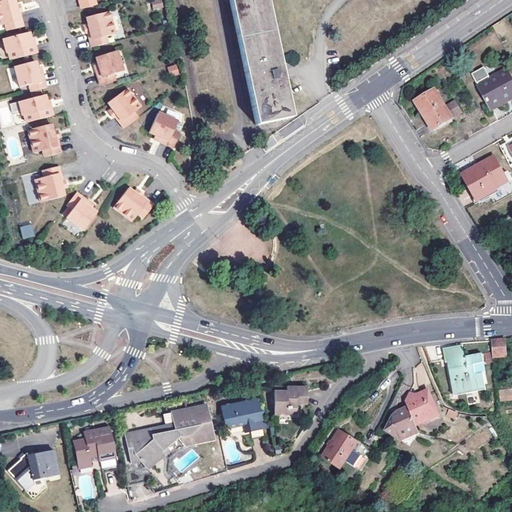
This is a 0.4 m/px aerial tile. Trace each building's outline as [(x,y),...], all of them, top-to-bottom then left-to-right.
[(7,31),(24,27),(20,12),(20,11),(17,12),(16,8),(16,5),(14,0),(4,0),(0,1),(0,25),(5,24),(7,31)] [(79,0),(82,9),(96,5),(95,0),(79,0)] [(152,0),(152,9),(162,9),(162,0),(152,0)] [(226,0),(252,126),(287,119),(263,0),(226,0)] [(88,33),(91,47),(108,43),(106,36),(115,34),(110,11),(87,17),(89,25),(89,27),(90,31),(88,32),(88,33)] [(9,52),(11,60),(37,53),(35,45),(32,46),(31,41),(29,32),(3,39),(7,53),(9,52)] [(97,71),(101,85),(115,81),(113,74),(123,71),(117,51),(96,57),(98,64),(99,67),(100,70),(97,71)] [(35,61),(15,66),(20,87),(30,84),(32,91),(46,88),(42,73),(39,74),(38,71),(37,68),(35,61)] [(177,64),(168,66),(170,76),(179,74),(177,64)] [(477,87),(489,108),(499,102),(499,101),(507,97),(509,100),(511,98),(511,84),(505,72),(488,81),(484,73),(484,72),(483,71),(482,71),(481,71),(480,71),(471,76),(476,85),(477,87)] [(115,116),(124,128),(138,118),(134,112),(141,107),(127,88),(108,102),(113,108),(115,111),(117,114),(115,116)] [(453,120),(451,118),(444,107),(434,91),(415,102),(433,131),(453,120)] [(47,104),(45,95),(19,102),(23,116),(25,115),(27,122),(53,116),(51,108),(48,108),(47,104)] [(499,102),(489,108),(490,110),(509,100),(507,97),(499,101),(499,102)] [(456,99),(444,107),(451,118),(463,111),(456,99)] [(158,112),(150,132),(156,135),(158,136),(162,138),(160,141),(174,147),(180,133),(173,130),(177,121),(158,112)] [(52,124),(28,130),(34,152),(43,150),(45,157),(61,153),(58,138),(55,138),(54,134),(52,124)] [(461,175),(474,199),(492,190),(506,182),(492,157),(461,175)] [(62,181),(59,166),(42,170),(44,177),(35,179),(41,202),(64,196),(62,190),(61,186),(60,182),(63,181),(62,181)] [(474,199),(461,175),(458,176),(474,205),(477,204),(474,199)] [(132,191),(126,187),(113,207),(132,220),(137,212),(143,216),(152,202),(140,193),(139,193),(138,195),(135,193),(132,191)] [(474,199),(477,204),(495,194),(493,192),(492,190),(474,199)] [(87,203),(75,193),(66,205),(72,210),(66,218),(83,231),(96,214),(90,210),(87,207),(85,205),(87,203)] [(22,239),(34,236),(32,224),(20,226),(22,239)] [(492,341),(493,357),(506,357),(505,341),(492,341)] [(460,359),(466,358),(465,347),(458,348),(460,359)] [(482,356),(466,358),(460,359),(458,348),(446,350),(452,395),(484,390),(482,376),(474,378),(473,367),(483,366),(482,356)] [(335,365),(337,373),(348,370),(347,362),(335,365)] [(413,384),(408,393),(411,394),(413,397),(421,394),(413,376),(413,384)] [(503,385),(499,385),(500,401),(511,400),(511,387),(503,387),(503,385)] [(273,394),(272,416),(284,416),(284,412),(288,412),(288,410),(295,410),(295,406),(303,407),(304,390),(285,389),(284,394),(273,394)] [(407,407),(415,426),(437,417),(427,392),(421,394),(413,397),(411,394),(408,393),(404,401),(407,407)] [(226,430),(242,426),(248,425),(249,432),(262,430),(256,400),(221,408),(226,430)] [(176,441),(179,444),(197,440),(197,438),(208,435),(205,418),(208,417),(205,405),(171,412),(174,425),(176,441)] [(416,429),(415,426),(407,407),(397,411),(398,413),(392,416),(384,429),(401,440),(418,432),(416,429)] [(197,440),(179,444),(178,447),(212,439),(208,417),(205,418),(208,435),(197,438),(197,440)] [(437,417),(415,426),(416,429),(438,420),(437,417)] [(176,441),(174,425),(125,435),(130,463),(136,462),(146,473),(163,458),(160,455),(176,441)] [(91,466),(90,463),(90,459),(97,458),(98,461),(114,458),(108,429),(84,434),(85,441),(74,443),(79,469),(91,466)] [(262,430),(249,432),(250,438),(263,436),(262,430)] [(343,430),(327,457),(345,469),(350,460),(360,467),(367,455),(357,449),(361,442),(343,430)] [(179,444),(176,441),(160,455),(163,458),(178,447),(179,444)] [(12,469),(29,489),(37,483),(36,479),(62,474),(57,449),(30,450),(28,457),(27,456),(12,469)] [(205,463),(209,478),(222,474),(219,460),(205,463)]
